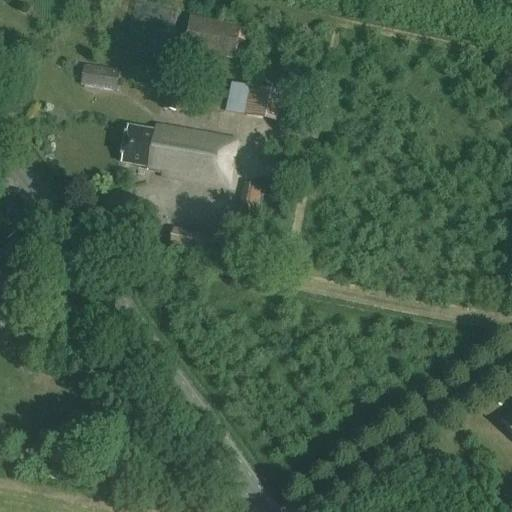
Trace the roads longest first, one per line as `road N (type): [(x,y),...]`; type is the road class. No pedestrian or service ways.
road 1 (tertiary): [(268,511),(0,150)]
road 2 (track): [(511,332),(243,278)]
